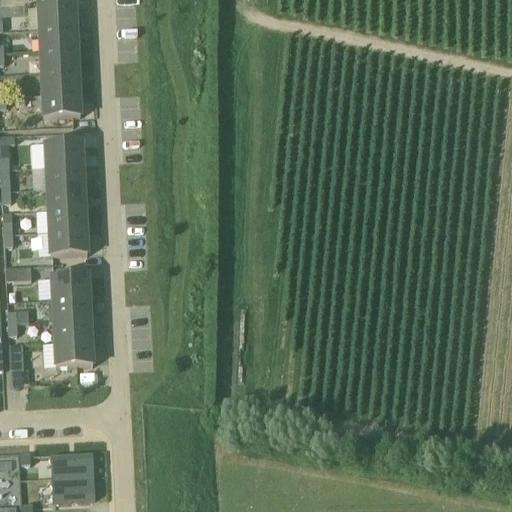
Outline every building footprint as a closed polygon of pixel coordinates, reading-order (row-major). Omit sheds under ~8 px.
[(40,35),(76,33),(75,9),(74,9),(74,10),(38,11),(40,35)] [(41,56),(77,54),(76,33),(40,35),(41,56)] [(42,77),(42,78),(78,76),(78,75),(77,54),(41,56),(42,77)] [(42,78),(43,100),(79,98),(78,76),(42,78)] [(79,98),(43,100),(32,100),(33,124),(44,123),(80,122),(79,99),(79,98)] [(0,140),(0,145),(0,150),(9,150),(14,149),(14,140),(0,140)] [(45,149),(46,172),(82,171),(81,147),(45,149)] [(1,165),(2,175),(11,175),(10,165),(1,165)] [(46,173),(47,194),(83,192),(82,172),(82,171),(46,172),(46,173)] [(2,185),(2,197),(10,197),(10,185),(2,185)] [(47,195),(48,215),(84,214),(83,193),(83,192),(47,194),(47,195)] [(10,197),(2,197),(2,210),(10,210),(10,197)] [(48,216),(49,237),(85,236),(84,215),(84,214),(48,215),(48,216)] [(4,227),(5,239),(12,239),(12,227),(4,227)] [(85,236),(49,237),(49,238),(50,261),(85,260),(87,260),(85,237),(85,236)] [(12,239),(5,239),(5,251),(13,251),(12,239)] [(30,273),(6,274),(6,288),(30,287),(30,273)] [(51,282),(52,305),(89,303),(87,280),(51,282)] [(89,305),(89,303),(52,305),(48,305),(49,327),(53,327),(90,325),(89,305)] [(8,317),(9,329),(16,329),(16,317),(8,317)] [(53,327),(54,348),(91,346),(90,326),(90,325),(53,327)] [(16,329),(9,329),(9,342),(17,341),(16,329)] [(91,346),(54,348),(55,351),(56,372),(90,370),(90,371),(92,371),(91,349),(91,346)] [(22,350),(9,351),(10,376),(23,375),(22,350)] [(30,458),(21,459),(21,470),(31,470),(30,458)] [(51,460),(52,483),(94,481),(93,458),(51,460)] [(52,483),(53,507),(95,504),(94,481),(52,483)] [(101,483),(102,505),(117,504),(116,482),(101,483)]
